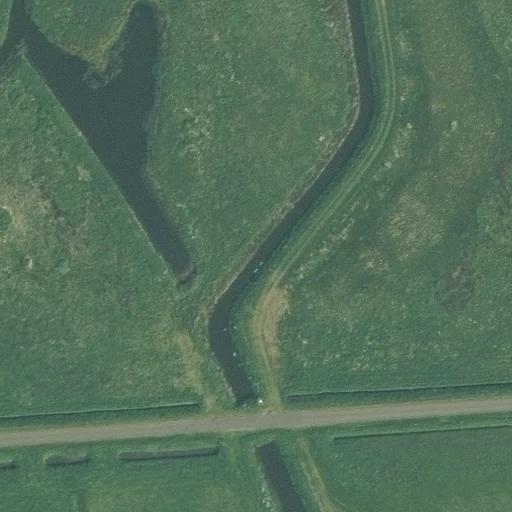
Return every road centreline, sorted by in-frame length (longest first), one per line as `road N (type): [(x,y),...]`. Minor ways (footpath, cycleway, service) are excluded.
road 1 (unclassified): [(259,419),(0,436)]
road 2 (unclassified): [(259,419),(511,402)]
